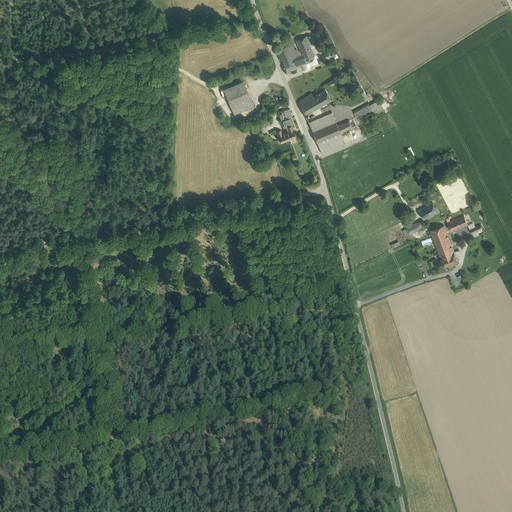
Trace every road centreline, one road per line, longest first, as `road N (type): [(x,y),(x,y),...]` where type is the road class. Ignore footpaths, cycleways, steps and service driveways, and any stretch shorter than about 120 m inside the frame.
road 1 (track): [(252,0),(334,219),(402,511)]
road 2 (track): [(325,190),(0,249)]
road 3 (track): [(300,120),(343,108),(362,134),(316,159)]
